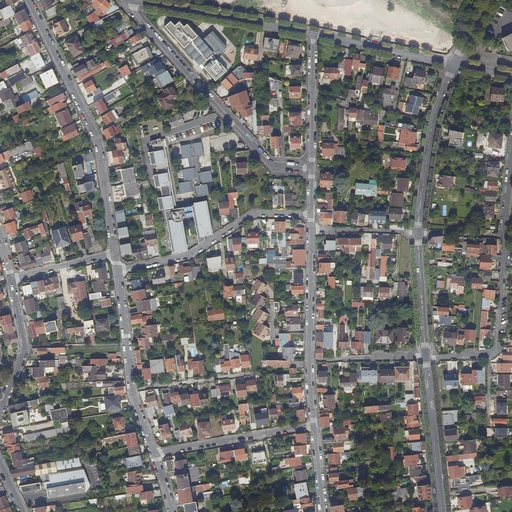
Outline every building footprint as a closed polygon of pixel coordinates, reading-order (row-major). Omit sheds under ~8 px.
[(59,0),(61,2),(64,1),(63,0),(40,0),(39,1),(44,10),(53,5),(49,0),(59,0)] [(108,3),(104,0),(99,7),(95,12),(92,14),(88,17),(87,17),(91,25),(92,25),(93,24),(99,21),(97,17),(101,12),(102,13),(103,12),(106,14),(112,7),(108,4),(108,3)] [(99,7),(104,0),(93,0),(92,2),(93,3),(88,6),(92,14),(95,12),(99,7)] [(17,12),(12,3),(8,6),(6,7),(0,9),(0,13),(3,19),(8,17),(14,14),(17,12)] [(92,14),(88,6),(84,10),(88,17),(92,14)] [(54,7),(46,11),(48,16),(57,12),(54,7)] [(28,19),(23,9),(17,12),(14,14),(16,18),(17,20),(19,24),(20,24),(28,19)] [(0,21),(0,26),(10,21),(8,17),(3,19),(0,21)] [(28,19),(20,24),(23,32),(32,27),(28,19)] [(67,27),(63,20),(53,25),(55,30),(57,29),(57,31),(67,27)] [(91,25),(86,28),(89,34),(96,30),(97,33),(106,28),(101,20),(100,21),(99,21),(93,24),(92,25),(91,25)] [(204,40),(202,42),(186,23),(183,26),(178,21),(174,25),(170,21),(164,26),(175,38),(178,42),(199,65),(200,64),(204,68),(203,68),(215,81),(226,71),(216,60),(213,56),(216,54),(217,55),(226,47),(212,32),(203,40),(204,40)] [(11,28),(6,31),(8,35),(17,30),(15,26),(13,27),(11,28)] [(60,36),(69,32),(67,27),(57,31),(60,36)] [(131,28),(110,40),(115,47),(123,42),(135,36),(131,28)] [(33,38),(30,32),(20,37),(25,47),(26,46),(35,41),(33,38)] [(135,36),(123,42),(127,49),(132,46),(131,44),(141,39),(138,34),(135,36)] [(511,48),(511,34),(501,40),(507,51),(511,48)] [(84,51),(76,37),(66,42),(69,47),(65,49),(70,58),(84,51)] [(277,51),(279,40),(265,38),(263,49),(277,51)] [(35,41),(26,46),(31,56),(37,53),(36,51),(39,49),(35,41)] [(288,42),(286,56),(297,58),(299,44),(288,42)] [(141,44),(129,50),(132,55),(143,49),(141,44)] [(151,58),(145,48),(143,49),(132,55),(138,65),(151,58)] [(257,61),(258,51),(246,48),(244,59),(257,61)] [(31,56),(30,57),(36,69),(45,64),(39,52),(37,53),(31,56)] [(359,63),(360,55),(353,54),(352,61),(352,65),(355,66),(354,71),(358,72),(358,68),(359,63)] [(155,77),(166,71),(164,67),(163,68),(161,66),(163,65),(160,61),(157,63),(155,59),(141,67),(144,73),(149,70),(152,75),(153,74),(155,78),(155,77)] [(88,71),(99,65),(100,64),(99,63),(95,66),(91,60),(79,67),(74,70),(73,70),(77,77),(78,77),(80,76),(88,71)] [(350,78),(352,65),(352,61),(346,60),(344,71),(345,72),(345,75),(348,76),(347,78),(350,78)] [(17,64),(7,69),(10,75),(20,69),(17,64)] [(96,72),(102,69),(99,65),(88,71),(90,75),(93,73),(92,72),(96,70),(96,72)] [(263,76),(265,67),(256,65),(255,72),(254,73),(261,75),(263,76)] [(131,73),(126,66),(119,70),(123,77),(131,73)] [(291,66),(291,76),(301,76),(301,66),(291,66)] [(254,78),(254,73),(249,73),(241,68),(238,67),(221,83),(227,90),(239,80),(239,81),(244,79),(254,78)] [(382,84),(385,70),(372,67),(370,73),(369,81),(382,84)] [(397,79),(399,69),(388,67),(386,77),(397,79)] [(338,84),(338,69),(324,68),(324,79),(323,79),(323,84),(338,84)] [(51,70),(40,75),(47,88),(57,83),(51,70)] [(423,82),(425,72),(415,70),(413,79),(406,78),(404,86),(416,88),(418,81),(423,82)] [(90,75),(88,71),(80,76),(82,79),(82,80),(86,78),(87,77),(90,75)] [(161,88),(172,81),(166,71),(155,77),(161,88)] [(366,93),(369,81),(370,73),(369,73),(368,75),(367,74),(367,77),(367,78),(367,81),(363,80),(361,92),(366,93)] [(30,77),(19,83),(22,88),(33,83),(30,77)] [(96,89),(91,81),(90,81),(88,79),(82,83),(87,93),(92,90),(92,91),(94,94),(101,91),(99,88),(96,89)] [(176,96),(170,86),(163,90),(165,93),(157,98),(165,110),(172,105),(169,100),(176,96)] [(301,87),(289,87),(289,92),(290,92),(290,98),(296,98),(296,97),(300,97),(300,92),(301,92),(301,87)] [(7,89),(0,93),(0,92),(0,97),(1,97),(4,102),(10,99),(14,108),(16,108),(18,107),(15,101),(19,99),(17,96),(14,97),(9,88),(7,89)] [(505,89),(492,88),(491,100),(503,102),(505,89)] [(393,102),(395,91),(384,89),(382,99),(393,102)] [(28,102),(40,96),(39,94),(38,95),(36,91),(22,98),(25,103),(28,102)] [(230,101),(247,95),(246,91),(229,97),(230,101)] [(105,104),(116,97),(113,92),(93,104),(99,115),(108,109),(105,104)] [(48,100),(51,106),(62,101),(64,100),(65,100),(62,93),(48,100)] [(411,95),(409,103),(419,106),(420,106),(422,98),(411,95)] [(9,111),(14,108),(10,99),(4,102),(8,111),(9,111)] [(277,111),(277,99),(269,99),(269,112),(277,111)] [(63,104),(62,101),(51,106),(48,108),(51,113),(67,106),(66,103),(63,104)] [(28,102),(25,103),(18,107),(16,108),(19,114),(31,108),(28,102)] [(247,103),(236,107),(238,112),(240,111),(243,118),(252,114),(251,110),(252,109),(251,105),(248,106),(247,103)] [(409,103),(408,103),(406,112),(417,114),(419,106),(409,103)] [(67,110),(55,115),(61,126),(72,121),(68,114),(69,114),(67,110)] [(119,118),(114,110),(101,117),(106,125),(119,118)] [(377,125),(378,117),(371,116),(371,113),(369,113),(370,112),(365,111),(365,110),(364,110),(363,115),(364,115),(363,123),(363,127),(365,127),(365,124),(377,125)] [(300,113),(289,113),(289,121),(293,121),(293,125),(300,125),(300,113)] [(15,123),(21,120),(18,114),(12,117),(15,123)] [(123,116),(115,120),(118,125),(125,120),(123,116)] [(181,116),(168,120),(171,127),(183,123),(181,116)] [(256,126),(257,136),(268,135),(267,133),(270,133),(270,126),(269,122),(268,122),(268,116),(261,116),(261,126),(256,126)] [(422,130),(410,128),(411,126),(403,125),(402,129),(410,131),(415,132),(416,132),(421,133),(422,130)] [(68,140),(68,139),(77,135),(79,134),(77,130),(76,131),(73,126),(64,130),(60,132),(65,141),(68,140)] [(102,132),(107,140),(115,135),(119,133),(120,132),(121,132),(122,131),(119,126),(114,128),(113,126),(102,132)] [(402,129),(400,143),(414,145),(416,132),(415,132),(410,131),(402,129)] [(456,131),(449,130),(448,136),(450,136),(449,145),(459,146),(460,140),(463,140),(464,133),(456,131)] [(503,135),(491,134),(489,147),(501,148),(503,135)] [(271,138),(272,147),(281,147),(280,137),(271,138)] [(127,148),(126,143),(122,143),(122,141),(120,141),(120,138),(115,139),(116,144),(115,144),(116,146),(117,146),(117,150),(127,148)] [(206,236),(212,235),(211,228),(212,228),(211,225),(210,225),(209,218),(210,218),(209,215),(207,208),(208,208),(207,203),(206,204),(206,200),(200,201),(200,200),(197,201),(194,202),(194,204),(176,207),(164,142),(161,143),(161,138),(150,141),(150,145),(152,145),(153,152),(148,153),(151,165),(155,164),(158,174),(153,175),(155,188),(160,187),(162,197),(157,198),(160,210),(163,210),(165,221),(167,221),(167,224),(166,224),(167,227),(168,227),(169,235),(168,235),(169,238),(170,238),(171,245),(170,245),(171,248),(173,255),(179,254),(179,252),(187,251),(186,246),(187,246),(186,243),(184,236),(185,236),(184,233),(183,233),(181,220),(183,218),(183,219),(193,217),(195,225),(194,225),(195,228),(196,228),(197,236),(196,236),(197,239),(198,239),(199,244),(203,241),(204,240),(204,239),(207,238),(206,236)] [(290,139),(290,149),(300,149),(300,139),(290,139)] [(4,160),(32,147),(31,143),(30,140),(0,154),(0,162),(4,161),(4,160)] [(180,146),(183,160),(188,159),(190,169),(194,192),(195,191),(195,193),(196,197),(209,195),(206,182),(212,181),(210,171),(200,173),(197,157),(203,156),(201,143),(180,146)] [(333,161),(333,145),(333,144),(322,144),(322,154),(324,154),(324,161),(330,161),(333,161)] [(37,155),(43,153),(40,146),(34,148),(37,155)] [(127,151),(127,148),(117,150),(108,152),(111,164),(119,162),(120,164),(125,163),(123,152),(127,151)] [(347,162),(347,148),(343,148),(335,148),(335,161),(347,162)] [(91,171),(89,172),(88,167),(89,167),(89,162),(93,161),(91,153),(90,153),(89,151),(83,154),(88,176),(96,174),(96,170),(91,171)] [(79,195),(69,160),(57,165),(60,175),(59,175),(60,179),(63,178),(68,198),(79,195)] [(406,171),(407,163),(393,162),(392,170),(406,171)] [(489,162),(487,176),(498,177),(499,163),(489,162)] [(247,173),(247,163),(236,164),(236,174),(247,173)] [(7,168),(0,171),(0,183),(1,183),(4,189),(6,188),(15,184),(9,172),(7,168)] [(131,169),(120,171),(123,184),(126,199),(136,197),(138,196),(138,194),(135,182),(132,168),(131,169)] [(194,192),(190,169),(182,171),(184,183),(186,193),(194,192)] [(333,187),(333,175),(321,174),(321,187),(333,187)] [(441,175),(440,183),(439,183),(438,187),(451,189),(452,183),(455,184),(456,177),(441,175)] [(409,179),(398,178),(397,189),(399,190),(398,191),(407,192),(407,188),(408,188),(409,179)] [(238,198),(237,180),(233,181),(233,183),(233,187),(235,187),(235,189),(235,193),(228,193),(228,198),(228,202),(229,209),(234,209),(233,198),(238,198)] [(496,191),(497,182),(488,181),(488,189),(481,188),(481,190),(496,191)] [(377,193),(377,190),(377,187),(377,185),(356,184),(355,195),(359,195),(361,195),(368,196),(369,196),(371,196),(377,197),(377,193)] [(283,194),(284,194),(284,187),(281,186),(277,186),(274,186),(271,186),(271,190),(277,190),(278,196),(274,196),(274,205),(283,204),(283,194)] [(29,190),(20,194),(24,202),(33,199),(29,190)] [(496,201),(496,192),(486,192),(485,201),(496,201)] [(333,200),(333,193),(329,193),(326,193),(325,200),(328,200),(328,206),(326,206),(317,205),(317,206),(317,210),(323,210),(326,210),(332,210),(332,209),(332,203),(333,200)] [(403,207),(403,194),(393,193),(392,196),(391,196),(390,206),(403,207)] [(292,201),(292,195),(284,195),(285,205),(296,205),(296,201),(295,201),(292,201)] [(82,210),(84,216),(91,214),(89,205),(82,207),(81,202),(74,204),(76,211),(82,210)] [(218,203),(220,215),(230,214),(229,209),(228,202),(218,203)] [(485,203),(483,217),(493,218),(495,204),(485,203)] [(2,212),(7,224),(14,221),(17,220),(15,215),(16,214),(16,212),(14,212),(13,208),(2,211),(2,212)] [(402,210),(390,209),(389,219),(401,220),(402,210)] [(332,222),(332,212),(332,210),(326,210),(326,213),(323,213),(323,210),(317,210),(317,213),(320,213),(320,223),(322,224),(332,224),(332,222)] [(361,220),(362,215),(363,211),(354,210),(354,213),(351,213),(351,224),(363,226),(364,221),(364,220),(361,220)] [(376,210),(369,210),(368,223),(373,224),(375,222),(379,222),(380,224),(386,224),(386,211),(380,210),(378,212),(377,212),(376,210)] [(124,211),(115,212),(117,221),(125,220),(124,211)] [(346,222),(346,213),(346,212),(334,212),(334,222),(346,222)] [(17,225),(17,224),(15,225),(14,221),(7,224),(5,224),(8,234),(15,232),(17,231),(16,226),(17,225)] [(284,232),(284,222),(275,222),(275,232),(284,232)] [(23,230),(26,240),(45,233),(42,223),(38,224),(40,229),(31,232),(29,227),(23,230)] [(81,231),(80,226),(80,225),(68,228),(70,234),(81,231)] [(64,227),(51,231),(57,247),(70,243),(64,227)] [(127,227),(118,229),(119,237),(128,235),(127,227)] [(304,244),(304,228),(295,228),(294,234),(290,234),(290,235),(288,235),(288,241),(291,241),(291,245),(304,244)] [(83,238),(82,235),(82,232),(81,231),(70,234),(73,241),(83,238)] [(259,233),(246,233),(246,244),(259,244),(259,233)] [(83,238),(86,249),(91,247),(88,236),(87,236),(86,234),(82,235),(83,238)] [(157,244),(155,234),(144,236),(144,237),(145,246),(157,244)] [(442,243),(443,236),(432,237),(428,242),(428,244),(433,245),(433,242),(435,243),(442,243)] [(145,246),(144,237),(139,238),(140,244),(141,244),(142,249),(131,251),(132,253),(132,256),(136,255),(137,260),(148,258),(145,246)] [(360,250),(360,239),(356,239),(356,237),(354,237),(354,239),(349,239),(349,248),(349,251),(355,251),(355,250),(360,250)] [(232,248),(233,250),(241,250),(240,238),(232,239),(228,239),(228,248),(232,248)] [(391,249),(392,239),(382,239),(382,238),(376,238),(376,243),(381,243),(381,248),(391,249)] [(349,248),(349,239),(338,239),(338,245),(344,245),(344,247),(349,248)] [(15,244),(18,254),(26,251),(28,250),(24,240),(22,241),(15,244)] [(91,242),(93,249),(100,247),(98,240),(91,242)] [(482,254),(483,243),(479,243),(479,246),(474,245),(475,244),(472,244),(472,245),(467,245),(467,242),(463,242),(462,249),(462,252),(482,254)] [(130,243),(120,245),(122,255),(132,253),(131,251),(130,243)] [(454,249),(454,245),(442,244),(442,251),(446,251),(446,248),(450,248),(449,251),(462,252),(462,249),(454,249)] [(496,255),(496,246),(486,245),(486,254),(491,255),(496,255)] [(371,249),(370,267),(368,267),(367,278),(369,279),(370,279),(374,280),(375,272),(374,272),(375,249),(371,249)] [(304,268),(305,250),(294,250),(294,255),(293,255),(293,257),(294,257),(294,265),(291,265),(291,264),(286,264),(286,268),(286,269),(304,268)] [(26,251),(18,254),(21,263),(30,261),(26,251)] [(47,260),(50,259),(48,252),(41,254),(43,260),(46,259),(47,260)] [(266,259),(266,264),(273,264),(273,256),(276,256),(276,252),(266,252),(266,256),(266,259)] [(235,270),(233,258),(233,253),(229,253),(229,258),(225,259),(226,270),(235,270)] [(490,269),(490,265),(492,265),(492,264),(490,264),(491,258),(497,259),(498,255),(496,255),(491,255),(491,257),(480,256),(480,260),(479,260),(479,263),(480,263),(479,269),(490,269)] [(222,268),(221,256),(206,258),(208,270),(222,268)] [(35,260),(18,266),(20,270),(22,269),(23,269),(24,269),(36,265),(43,263),(41,257),(34,260),(35,260)] [(282,257),(273,257),(274,264),(274,273),(281,273),(280,268),(286,268),(286,264),(286,257),(282,257)] [(335,270),(335,263),(328,263),(325,263),(320,263),(320,272),(330,273),(330,270),(335,270)] [(201,276),(199,267),(191,268),(192,277),(201,276)] [(93,270),(95,282),(103,281),(105,280),(103,269),(93,270)] [(165,282),(163,273),(151,275),(153,284),(165,282)] [(294,285),(303,285),(303,273),(294,273),(294,285)] [(463,293),(464,279),(451,278),(451,275),(448,274),(447,282),(450,282),(450,288),(457,289),(457,293),(463,293)] [(43,281),(45,291),(58,288),(56,278),(43,281)] [(406,297),(407,286),(404,286),(405,278),(398,278),(398,282),(397,296),(403,297),(406,297)] [(487,290),(488,285),(481,285),(482,279),(472,278),(471,288),(483,289),(485,290),(487,290)] [(142,290),(140,279),(132,281),(133,291),(142,290)] [(267,286),(257,279),(251,289),(257,292),(250,303),(258,308),(253,318),(260,323),(253,333),(263,340),(266,336),(265,335),(269,328),(263,324),(265,321),(264,320),(268,314),(260,310),(263,306),(262,305),(266,298),(261,295),(265,289),(267,286)] [(30,284),(31,285),(32,290),(39,288),(40,292),(41,292),(45,291),(43,281),(30,284)] [(95,282),(92,282),(95,292),(105,291),(103,281),(95,282)] [(87,301),(84,282),(67,285),(69,294),(74,293),(75,303),(87,301)] [(388,298),(389,288),(380,288),(381,285),(379,284),(378,298),(388,298)] [(32,313),(37,311),(32,290),(31,285),(23,287),(25,295),(26,295),(27,300),(25,300),(28,314),(32,313)] [(232,286),(224,287),(225,296),(233,295),(232,286)] [(303,286),(292,286),(292,294),(296,294),(296,295),(298,295),(298,294),(303,294),(303,286)] [(243,287),(233,288),(234,292),(234,296),(237,296),(237,298),(242,298),(242,301),(244,301),(244,302),(246,302),(245,290),(243,290),(243,287)] [(373,297),(373,287),(364,287),(363,297),(373,297)] [(146,300),(144,289),(142,290),(133,291),(132,291),(134,302),(136,302),(146,300)] [(489,309),(489,302),(491,303),(492,300),(494,300),(494,295),(496,295),(496,290),(487,290),(485,290),(485,300),(482,299),(481,308),(488,309),(489,309)] [(101,293),(89,295),(90,300),(98,298),(99,301),(101,301),(102,308),(112,306),(110,298),(106,299),(106,297),(102,297),(101,293)] [(150,310),(148,299),(146,300),(136,302),(138,312),(139,312),(144,311),(150,310)] [(297,316),(297,306),(292,306),(292,309),(285,309),(285,316),(286,316),(286,318),(287,318),(290,318),(299,318),(304,318),(304,314),(299,314),(299,316),(297,316)] [(449,315),(449,306),(438,306),(437,310),(434,310),(434,314),(440,314),(439,323),(451,324),(452,315),(449,315)] [(207,311),(208,320),(224,319),(223,309),(220,309),(220,308),(218,308),(218,310),(207,311)] [(481,308),(481,312),(480,329),(484,329),(488,330),(489,322),(485,322),(486,312),(487,312),(488,309),(481,308)] [(146,326),(145,316),(141,317),(141,314),(140,315),(139,312),(138,312),(130,314),(131,324),(141,323),(141,326),(146,326)] [(10,314),(0,316),(0,318),(1,323),(0,323),(1,325),(12,322),(10,314)] [(300,329),(299,319),(290,319),(290,318),(287,318),(287,329),(290,329),(290,330),(300,329)] [(97,321),(98,332),(109,330),(108,319),(97,321)] [(44,323),(44,321),(41,321),(39,322),(34,323),(37,333),(46,331),(44,323)] [(58,331),(55,321),(44,323),(46,331),(46,332),(57,330),(57,331),(58,331)] [(12,323),(3,325),(5,333),(14,330),(12,323)] [(161,334),(160,324),(155,325),(151,325),(146,326),(142,326),(143,333),(142,333),(143,338),(151,337),(157,336),(157,334),(161,334)] [(348,348),(348,337),(343,337),(343,325),(339,325),(339,347),(348,348)] [(409,328),(398,328),(398,342),(408,343),(409,328)] [(492,337),(493,330),(488,330),(484,329),(480,329),(479,341),(482,341),(482,334),(486,335),(486,336),(492,337)] [(392,330),(377,330),(376,342),(392,343),(392,330)] [(475,331),(465,330),(465,340),(474,341),(475,331)] [(364,331),(355,331),(355,342),(352,342),(352,348),(363,349),(363,342),(364,342),(364,332),(364,331)] [(17,340),(16,333),(3,337),(5,346),(9,345),(8,342),(17,340)] [(284,347),(284,342),(288,342),(288,334),(279,334),(279,338),(279,347),(283,347),(284,347)] [(150,349),(149,345),(151,344),(151,342),(152,342),(151,337),(143,338),(139,338),(140,346),(140,350),(148,349),(150,349)] [(333,347),(333,337),(324,337),(324,341),(324,342),(324,345),(323,347),(333,347)] [(230,363),(230,360),(230,355),(229,353),(228,345),(228,344),(224,344),(225,358),(224,358),(224,359),(219,360),(220,365),(220,369),(230,369),(229,364),(230,363)] [(293,352),(293,347),(289,347),(284,347),(283,347),(283,360),(289,360),(291,360),(294,361),(293,356),(293,352)] [(233,353),(232,353),(229,353),(230,355),(230,360),(230,363),(231,368),(239,367),(238,359),(237,359),(237,358),(238,357),(238,356),(238,355),(238,354),(236,353),(235,353),(234,353),(233,353)] [(185,371),(183,360),(181,360),(181,358),(181,355),(176,356),(178,372),(185,371)] [(249,367),(248,355),(240,356),(241,368),(249,367)] [(173,358),(165,359),(167,370),(166,370),(166,371),(170,370),(171,370),(171,374),(175,373),(174,370),(175,370),(174,369),(175,369),(173,358)] [(204,372),(203,361),(198,361),(198,360),(198,359),(197,359),(196,360),(196,362),(193,362),(192,360),(191,360),(192,369),(193,369),(194,373),(204,372)] [(164,373),(163,360),(150,361),(151,374),(164,373)] [(508,372),(508,367),(511,367),(511,363),(497,363),(497,372),(508,372)] [(105,379),(105,370),(98,370),(98,366),(91,366),(90,366),(87,366),(83,366),(83,380),(105,379)] [(43,377),(43,367),(33,368),(32,368),(33,378),(43,377)] [(377,382),(376,367),(361,368),(361,382),(369,382),(377,382)] [(409,380),(409,368),(395,368),(395,369),(395,380),(409,380)] [(151,383),(150,369),(142,369),(143,379),(147,379),(147,383),(151,383)] [(395,380),(395,369),(380,370),(380,382),(395,382),(395,380)] [(481,383),(481,370),(472,370),(472,374),(472,383),(481,383)] [(327,382),(326,372),(318,372),(319,378),(319,379),(319,382),(327,382)] [(350,379),(339,379),(339,387),(350,387),(356,386),(356,373),(350,373),(350,379)] [(458,386),(458,375),(448,375),(448,374),(443,374),(444,385),(452,385),(452,387),(458,386)] [(472,383),(472,374),(462,374),(462,385),(463,385),(472,385),(472,383)] [(509,387),(509,375),(499,374),(498,387),(509,387)] [(289,380),(289,375),(274,375),(274,379),(275,384),(277,384),(277,386),(283,386),(283,385),(286,385),(285,380),(289,380)] [(48,386),(47,377),(38,378),(39,391),(45,390),(44,387),(48,386)] [(256,390),(254,379),(250,380),(250,379),(248,379),(249,380),(244,381),(245,384),(246,391),(256,390)] [(247,395),(246,391),(245,384),(235,386),(237,397),(247,395)] [(229,387),(216,389),(217,395),(220,395),(220,396),(230,395),(229,387)] [(300,404),(299,396),(302,396),(301,387),(292,388),(293,391),(292,391),(293,397),(288,397),(289,405),(300,404)] [(511,399),(511,387),(509,387),(509,388),(497,388),(497,395),(503,395),(503,392),(509,392),(509,400),(511,399)] [(151,399),(150,394),(149,390),(145,391),(147,397),(145,398),(148,408),(153,406),(151,399)] [(163,407),(160,398),(160,395),(155,396),(153,390),(149,390),(150,394),(151,399),(153,406),(157,405),(158,410),(163,409),(163,407)] [(178,392),(169,394),(172,404),(181,402),(179,397),(179,396),(178,392)] [(175,413),(174,409),(173,406),(172,405),(168,393),(163,395),(167,406),(163,407),(163,409),(166,416),(175,413)] [(208,403),(206,393),(198,394),(200,405),(208,403)] [(190,403),(188,394),(179,396),(179,397),(181,402),(181,405),(190,403)] [(199,405),(198,394),(189,395),(190,403),(191,406),(196,406),(197,409),(200,408),(200,405),(199,405)] [(414,403),(413,394),(405,395),(405,400),(405,404),(414,403)] [(323,396),(324,411),(335,410),(334,396),(323,396)] [(485,397),(474,397),(474,405),(482,404),(482,402),(485,402),(485,397)] [(11,413),(18,411),(24,410),(31,408),(30,406),(37,404),(36,399),(19,403),(8,406),(10,413),(11,413)] [(121,412),(118,399),(106,400),(108,414),(121,412)] [(418,415),(417,404),(407,405),(408,416),(415,415),(418,415)] [(391,410),(391,405),(378,406),(362,407),(362,410),(365,410),(365,412),(370,411),(370,413),(374,412),(374,411),(389,410),(389,413),(386,413),(386,415),(381,415),(381,422),(387,422),(392,421),(392,418),(391,410)] [(67,417),(65,408),(52,410),(53,420),(61,419),(67,417)] [(26,416),(24,410),(18,411),(11,413),(12,419),(26,416)] [(452,424),(450,414),(449,415),(449,411),(442,412),(444,425),(452,424)] [(329,424),(328,414),(320,414),(321,427),(329,427),(329,424)] [(263,425),(263,420),(261,420),(260,415),(250,416),(251,426),(263,425)] [(418,426),(417,423),(417,417),(415,418),(415,415),(408,416),(404,416),(404,419),(408,419),(409,423),(407,423),(408,428),(418,426)] [(28,425),(26,416),(12,419),(15,428),(28,425)] [(225,416),(220,416),(221,421),(223,430),(227,430),(235,428),(233,419),(226,420),(225,416)] [(23,435),(25,442),(63,434),(71,433),(69,427),(68,420),(67,417),(61,419),(63,427),(23,435)] [(122,417),(113,419),(115,430),(124,428),(122,417)] [(170,433),(168,423),(159,426),(158,426),(160,431),(161,431),(163,439),(171,436),(170,433)] [(205,435),(203,423),(197,424),(200,441),(206,440),(205,435)] [(192,433),(190,424),(179,426),(180,430),(181,436),(192,433)] [(345,438),(344,433),(348,433),(348,428),(340,429),(340,426),(339,426),(333,426),(335,439),(322,440),(323,444),(333,443),(342,442),(342,439),(345,438)] [(495,427),(495,437),(508,436),(508,427),(495,427)] [(419,442),(419,438),(418,429),(409,430),(409,435),(410,440),(411,443),(419,442)] [(457,429),(455,430),(445,431),(446,441),(457,440),(456,433),(457,433),(457,429)] [(137,444),(134,432),(124,434),(118,436),(106,438),(107,442),(114,440),(114,439),(120,438),(122,439),(124,439),(124,441),(126,441),(127,447),(127,446),(137,444)] [(15,444),(13,433),(3,435),(5,446),(7,446),(15,444)] [(306,445),(306,434),(305,433),(296,435),(297,441),(294,441),(294,446),(306,445)] [(476,453),(475,440),(473,440),(465,440),(465,445),(460,446),(460,449),(464,449),(465,454),(469,453),(476,453)] [(425,449),(424,441),(419,442),(411,443),(407,443),(408,449),(409,455),(416,455),(415,451),(425,449)] [(343,452),(342,442),(333,443),(334,452),(343,452)] [(20,452),(18,443),(15,444),(7,446),(9,454),(11,453),(20,452)] [(139,453),(137,444),(127,446),(128,451),(129,454),(129,455),(139,453)] [(306,453),(305,449),(307,449),(306,445),(294,446),(295,456),(293,456),(293,454),(288,455),(289,458),(300,456),(302,456),(301,454),(306,453)] [(248,460),(246,451),(244,451),(244,449),(241,449),(237,450),(234,451),(235,460),(235,461),(239,460),(239,461),(248,460)] [(230,461),(229,457),(232,456),(233,461),(235,460),(234,451),(234,450),(220,453),(221,458),(220,458),(221,463),(230,461)] [(21,459),(20,452),(11,453),(12,461),(13,461),(21,459)] [(264,452),(251,454),(253,464),(266,461),(264,452)] [(340,460),(342,459),(341,456),(342,456),(342,453),(328,454),(329,464),(333,463),(335,463),(335,464),(340,464),(340,460)] [(446,456),(446,461),(458,460),(458,459),(470,458),(469,453),(465,454),(446,456)] [(140,455),(124,458),(125,468),(142,465),(140,455)] [(173,471),(171,456),(166,457),(163,462),(166,462),(168,471),(171,471),(173,471)] [(301,465),(300,456),(289,458),(285,459),(285,463),(290,462),(290,466),(301,465)] [(426,464),(425,456),(419,457),(419,460),(413,461),(414,466),(422,464),(422,465),(426,464)] [(21,459),(13,461),(14,469),(23,468),(34,466),(37,465),(37,462),(33,463),(32,457),(30,458),(21,459)] [(79,466),(78,458),(34,466),(23,468),(14,469),(9,470),(12,477),(35,473),(35,476),(56,472),(56,471),(79,466)] [(186,460),(175,461),(176,470),(187,468),(186,460)] [(420,477),(419,466),(409,467),(411,478),(416,477),(420,477)] [(464,477),(462,468),(458,469),(457,466),(448,467),(450,479),(460,477),(464,477)] [(304,467),(295,469),(297,480),(306,478),(304,467)] [(86,476),(83,469),(49,476),(50,481),(43,483),(44,489),(46,489),(57,487),(83,482),(88,481),(86,476)] [(359,478),(358,473),(362,473),(371,471),(370,469),(354,471),(355,479),(359,478)] [(140,479),(139,471),(127,473),(128,478),(129,478),(130,485),(141,484),(142,484),(141,479),(140,479)] [(338,481),(337,473),(331,474),(329,474),(329,477),(329,478),(329,482),(337,481),(338,481)] [(189,487),(186,474),(175,476),(175,479),(176,479),(178,489),(189,487)] [(468,484),(472,484),(472,482),(475,481),(475,479),(479,479),(478,477),(480,476),(480,475),(478,475),(464,477),(460,477),(460,481),(454,482),(455,487),(458,486),(459,488),(460,488),(460,490),(468,489),(468,487),(469,487),(468,484)] [(427,485),(426,476),(420,477),(416,477),(417,486),(427,485)] [(353,487),(352,480),(338,481),(337,481),(338,489),(353,487)] [(84,492),(83,482),(57,487),(58,496),(84,492)] [(308,497),(306,482),(294,484),(296,499),(308,497)] [(41,489),(39,483),(19,486),(22,493),(41,489)] [(143,492),(141,484),(130,485),(129,486),(127,486),(128,494),(134,493),(143,492)] [(429,484),(427,485),(417,486),(412,487),(412,489),(418,489),(419,500),(431,498),(429,484)] [(190,494),(189,491),(198,489),(199,492),(204,491),(203,485),(189,487),(178,489),(177,489),(179,504),(183,504),(191,502),(191,497),(190,494)] [(511,494),(511,490),(511,485),(499,487),(500,493),(498,493),(499,496),(511,494)] [(357,499),(356,490),(357,490),(357,491),(367,490),(367,486),(357,487),(357,488),(347,489),(349,500),(357,499)] [(58,496),(57,487),(46,489),(48,498),(58,496)] [(202,493),(203,500),(211,499),(210,492),(215,491),(214,488),(205,489),(205,493),(202,493)] [(152,491),(139,493),(141,505),(147,504),(146,499),(153,498),(152,496),(152,491)] [(0,497),(0,510),(9,506),(4,496),(0,497)] [(473,508),(471,496),(457,498),(458,504),(460,504),(461,506),(461,510),(469,508),(470,508),(473,508)] [(312,506),(311,503),(312,503),(312,501),(311,501),(310,497),(308,497),(296,499),(292,500),(294,509),(296,509),(312,506)] [(196,511),(195,502),(183,504),(184,511),(196,511)]
